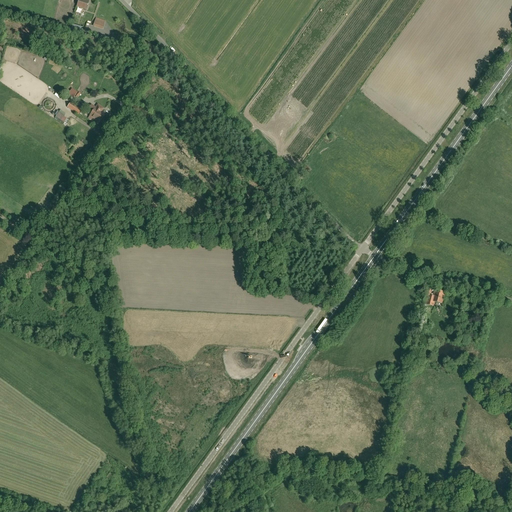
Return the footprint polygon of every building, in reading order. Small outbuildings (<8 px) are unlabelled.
[(84,11),(87,3),(79,0),(76,8),(84,11)] [(82,111),(77,107),(71,103),(67,108),(78,116),(82,111)] [(89,116),(89,117),(88,118),(93,121),(94,120),(98,123),(104,114),(101,112),(103,109),(98,105),(96,108),(91,105),(89,108),(93,111),(89,116)] [(69,119),(65,117),(66,114),(60,111),(58,118),(62,119),(61,121),(67,123),(69,119)] [(433,297),(428,296),(426,304),(433,306),(434,302),(441,303),(444,293),(435,291),(433,297)]
